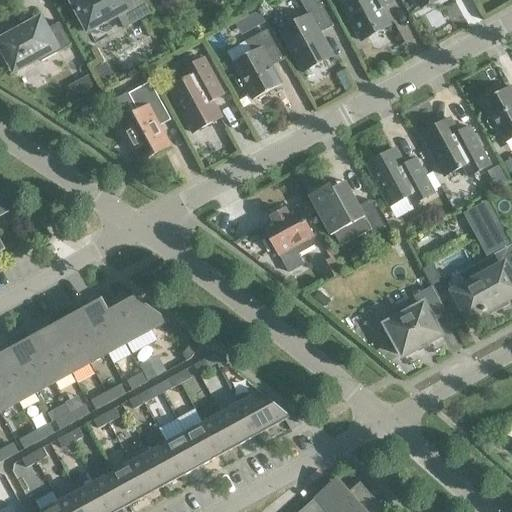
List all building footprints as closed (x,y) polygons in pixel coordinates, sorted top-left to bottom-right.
[(76,0),(72,2),(88,31),(117,15),(124,29),(152,14),(144,0),(76,0)] [(333,26),(319,0),(299,0),(308,16),(281,31),(304,73),(332,57),(320,34),(333,26)] [(338,0),(361,41),(390,26),(381,10),(394,3),(392,0),(338,0)] [(416,0),(421,9),(437,0),(416,0)] [(261,11),(253,16),(255,20),(260,28),(268,24),(261,11)] [(39,58),(40,61),(41,62),(72,46),(59,23),(47,30),(41,20),(0,41),(0,44),(5,53),(0,55),(9,72),(14,70),(14,71),(39,58)] [(279,52),(267,31),(247,42),(252,52),(233,63),(240,76),(237,78),(236,82),(239,88),(243,89),(246,87),(253,100),(281,85),(267,58),(279,52)] [(221,118),(213,102),(225,95),(205,59),(182,72),(187,80),(169,90),(193,133),(221,118)] [(220,65),(226,75),(231,72),(226,63),(220,65)] [(85,91),(95,85),(89,75),(79,80),(85,91)] [(128,94),(138,111),(138,112),(115,125),(125,143),(131,139),(140,156),(145,160),(169,146),(153,116),(165,110),(150,83),(128,94)] [(482,102),(483,103),(490,117),(488,119),(487,123),(490,129),(494,130),(497,129),(505,144),(511,139),(511,89),(510,87),(502,91),(501,89),(497,88),(490,92),(489,95),(491,98),(482,102)] [(450,120),(422,135),(444,177),(462,167),(468,178),(491,165),(470,127),(458,134),(450,120)] [(390,207),(408,197),(412,206),(435,193),(434,191),(426,177),(416,158),(404,164),(396,150),(367,165),(390,207)] [(507,181),(498,165),(487,171),(496,187),(507,181)] [(426,177),(434,191),(440,187),(433,173),(426,177)] [(331,185),(309,197),(331,236),(334,235),(341,247),(371,231),(373,236),(386,229),(371,201),(359,207),(350,189),(339,192),(336,187),(333,189),(331,185)] [(510,242),(487,200),(464,214),(486,255),(510,242)] [(0,216),(10,211),(0,205),(0,245),(2,245),(0,240),(0,216)] [(287,214),(286,212),(285,210),(272,217),(274,221),(263,227),(269,237),(265,240),(271,252),(276,249),(279,256),(296,247),(300,254),(314,246),(310,239),(313,237),(297,208),(287,214)] [(49,256),(56,252),(53,245),(45,248),(49,256)] [(506,301),(511,298),(511,300),(511,251),(511,249),(463,276),(468,285),(453,293),(455,296),(451,298),(458,311),(462,309),(469,321),(483,313),(486,317),(508,305),(506,301)] [(341,273),(333,259),(321,266),(328,280),(341,273)] [(446,314),(432,288),(406,303),(407,305),(395,312),(399,318),(385,325),(391,336),(385,339),(391,350),(397,346),(403,357),(441,336),(433,321),(446,314)] [(168,321),(140,301),(111,317),(126,344),(168,321)] [(111,317),(105,306),(87,315),(84,310),(108,354),(126,344),(111,317)] [(108,354),(84,310),(66,320),(90,364),(108,354)] [(90,364),(66,320),(48,330),(72,374),(90,364)] [(72,374),(48,330),(30,339),(54,384),(72,374)] [(54,384),(30,339),(12,349),(36,393),(54,384)] [(201,346),(193,340),(183,354),(186,361),(191,359),(201,346)] [(36,393),(12,349),(15,355),(0,363),(0,369),(18,403),(36,393)] [(141,367),(149,382),(167,372),(159,357),(141,367)] [(210,369),(205,360),(194,366),(199,375),(210,369)] [(18,403),(0,369),(0,411),(1,413),(18,403)] [(192,379),(187,370),(176,375),(181,384),(192,379)] [(129,381),(134,390),(147,383),(142,374),(129,381)] [(181,384),(176,375),(166,381),(171,390),(181,384)] [(119,387),(106,393),(111,403),(124,396),(119,387)] [(155,399),(150,390),(140,395),(145,404),(155,399)] [(292,418),(260,392),(239,404),(257,437),(261,434),(260,433),(265,431),(265,432),(292,418)] [(111,403),(106,393),(93,400),(98,409),(111,403)] [(145,404),(140,395),(129,401),(134,410),(145,404)] [(257,437),(239,404),(221,414),(239,446),(248,441),(247,440),(252,438),(252,439),(257,437)] [(83,406),(70,413),(75,422),(88,415),(83,406)] [(120,418),(115,409),(104,415),(109,424),(120,418)] [(75,422),(70,413),(58,420),(63,429),(75,422)] [(239,446),(221,414),(203,424),(221,456),(230,451),(230,450),(234,448),(234,449),(239,446)] [(109,424),(104,415),(94,421),(99,430),(109,424)] [(221,456),(203,424),(185,434),(203,466),(212,461),(212,460),(216,458),(217,459),(221,456)] [(47,426),(34,433),(39,442),(52,435),(47,426)] [(84,438),(79,429),(68,434),(73,443),(84,438)] [(39,442),(34,433),(22,439),(27,449),(39,442)] [(73,443),(68,434),(58,440),(63,449),(73,443)] [(203,466),(185,434),(167,444),(184,476),(194,471),(193,470),(198,468),(198,469),(203,466)] [(184,476),(167,444),(149,453),(167,486),(176,481),(175,480),(180,477),(180,478),(184,476)] [(11,445),(0,451),(0,454),(4,461),(16,454),(11,445)] [(127,456),(131,463),(149,496),(158,491),(157,490),(162,487),(162,488),(167,486),(149,453),(145,446),(127,456)] [(48,457),(43,448),(33,454),(37,463),(48,457)] [(37,463),(33,454),(22,460),(27,469),(37,463)] [(149,496),(131,463),(113,473),(131,505),(140,500),(139,499),(144,497),(144,498),(149,496)] [(131,505),(113,473),(95,483),(111,511),(118,511),(122,510),(122,509),(126,507),(126,508),(131,505)] [(314,498),(315,499),(299,511),(355,511),(373,497),(360,482),(350,492),(337,478),(314,498)] [(111,511),(95,483),(77,493),(87,511),(111,511)] [(87,511),(77,493),(59,502),(64,511),(87,511)] [(384,511),(385,511),(373,497),(355,511),(384,511)] [(64,511),(59,502),(41,511),(64,511)]
